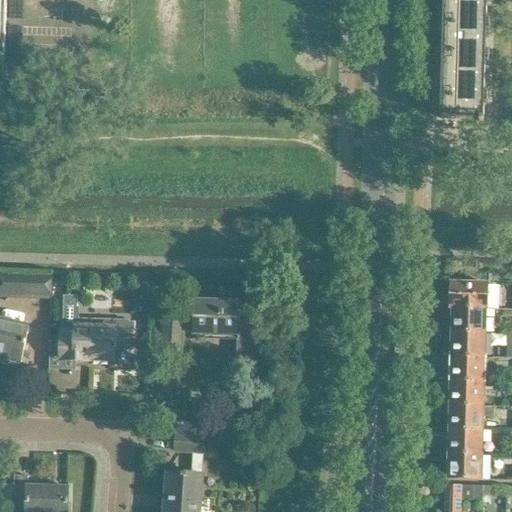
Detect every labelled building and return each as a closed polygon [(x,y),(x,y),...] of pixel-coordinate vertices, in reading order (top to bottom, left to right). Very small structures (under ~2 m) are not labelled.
[(486,57),(487,0),(444,0),(443,56),(486,57)] [(484,120),(486,57),(443,56),(442,119),(484,120)] [(52,274),(0,272),(0,298),(52,300),(52,274)] [(487,310),(488,284),(468,284),(467,280),(457,280),(456,283),(451,283),(450,309),(453,309),(487,310)] [(62,351),(62,359),(76,359),(91,360),(114,361),(115,351),(116,351),(116,349),(131,349),(131,336),(137,336),(137,330),(135,330),(136,322),(130,322),(130,320),(78,319),(78,296),(64,296),(62,351)] [(166,320),(164,352),(182,352),(183,332),(194,333),(194,335),(206,335),(206,340),(237,341),(237,357),(261,358),(263,317),(240,315),(241,303),(196,302),(195,322),(184,322),(184,320),(166,320)] [(486,335),(487,310),(453,309),(452,334),(486,335)] [(0,357),(22,362),(30,327),(0,320),(0,357)] [(486,359),(486,335),(452,334),(451,358),(486,359)] [(485,383),(486,359),(451,358),(451,382),(485,383)] [(484,408),(485,383),(451,382),(450,407),(484,408)] [(494,408),(484,408),(450,407),(450,431),(484,432),(484,418),(494,418),(494,408)] [(483,456),(484,432),(450,431),(449,455),(483,456)] [(177,436),(176,452),(203,454),(205,438),(177,436)] [(483,481),(483,456),(449,455),(448,480),(483,481)] [(198,511),(202,478),(201,478),(169,475),(165,511),(198,511)] [(14,477),(13,503),(13,511),(67,511),(69,489),(28,487),(29,477),(14,477)] [(460,511),(461,500),(482,500),(483,500),(483,496),(482,496),(482,487),(446,486),(445,511),(460,511)] [(495,496),(495,487),(482,487),(482,496),(483,496),(495,496)]
